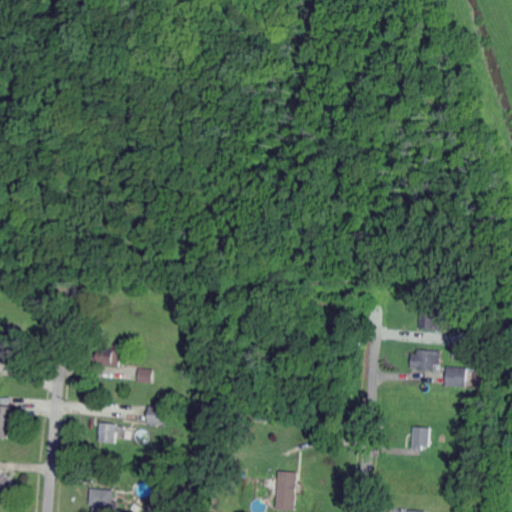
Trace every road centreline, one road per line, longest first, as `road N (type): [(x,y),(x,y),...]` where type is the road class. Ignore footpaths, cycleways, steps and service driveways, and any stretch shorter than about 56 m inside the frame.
road 1 (residential): [(377,326),(365,511)]
road 2 (residential): [(64,328),(50,511)]
